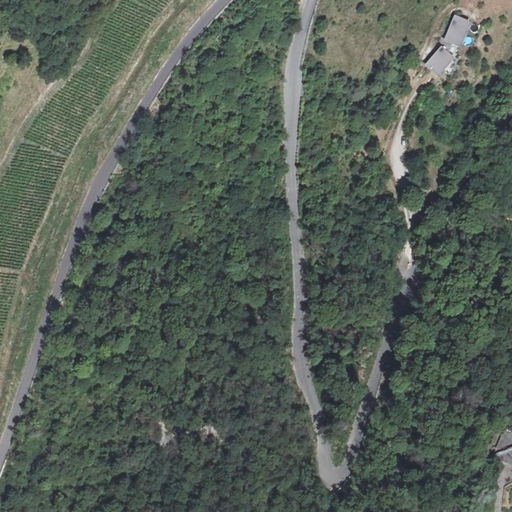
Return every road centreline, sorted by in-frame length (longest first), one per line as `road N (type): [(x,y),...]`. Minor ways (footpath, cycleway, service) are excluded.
road 1 (unclassified): [(511,113),(479,147),(430,240),(355,451),(340,470),(328,451),(308,355),(291,202),(294,67),(311,0)]
road 2 (unclassified): [(226,0),(159,80),(101,180),(0,463)]
road 3 (track): [(465,51),(432,129),(431,194),(409,241)]
